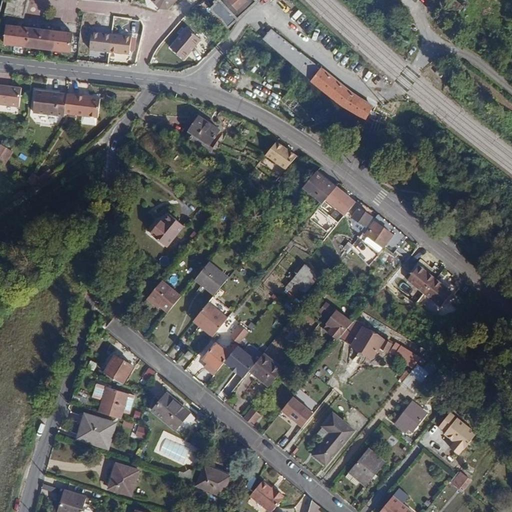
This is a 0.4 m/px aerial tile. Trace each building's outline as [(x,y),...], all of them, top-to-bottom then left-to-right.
[(22,18),(26,0),(8,0),(5,14),(22,18)] [(176,0),(150,0),(159,9),(166,9),(176,0)] [(256,0),(212,0),(213,0),(214,3),(211,5),(211,10),(220,17),(227,26),(234,21),(256,0)] [(70,51),(71,31),(10,26),(8,46),(70,51)] [(202,40),(187,28),(171,48),(186,61),(202,40)] [(276,33),(271,28),(263,38),(276,49),(300,69),(316,83),(335,98),(342,104),(362,113),(366,116),(373,106),(369,104),(358,96),(350,90),(340,83),(330,75),(326,72),(323,69),(318,65),(307,57),(293,45),(276,33)] [(112,35),(93,33),(91,50),(111,52),(112,35)] [(131,36),(112,35),(111,52),(130,54),(131,36)] [(0,81),(7,83),(9,75),(0,73),(0,81)] [(0,105),(19,108),(21,86),(0,83),(0,105)] [(65,112),(68,92),(35,89),(33,111),(65,114),(65,112)] [(289,90),(280,100),(296,113),(305,103),(289,90)] [(99,115),(101,96),(68,92),(65,112),(99,115)] [(198,115),(184,137),(197,146),(210,154),(214,147),(210,144),(220,129),(198,115)] [(275,143),(264,157),(283,172),(294,158),(275,143)] [(14,153),(1,144),(0,144),(0,164),(4,167),(14,153)] [(316,172),(301,190),(322,205),(324,202),(335,189),(336,187),(316,172)] [(335,189),(324,202),(343,217),(355,203),(335,189)] [(359,207),(353,217),(366,225),(371,216),(367,213),(359,207)] [(172,214),(153,234),(169,249),(188,229),(172,214)] [(375,222),(370,228),(386,240),(387,241),(392,234),(375,222)] [(355,231),(357,239),(360,235),(363,231),(358,227),(355,231)] [(386,240),(370,228),(366,234),(382,246),(386,240)] [(340,244),(348,250),(354,243),(346,236),(340,244)] [(210,262),(196,278),(216,294),(229,278),(210,262)] [(436,314),(455,292),(420,263),(403,282),(430,305),(428,307),(436,314)] [(307,264),(298,274),(306,281),(314,270),(307,264)] [(162,280),(149,296),(168,312),(182,295),(162,280)] [(214,296),(194,320),(213,336),(219,329),(230,317),(233,312),(214,296)] [(336,304),(322,321),(343,335),(354,322),(356,319),(336,304)] [(230,317),(219,329),(228,336),(238,324),(230,317)] [(340,339),(374,359),(384,340),(354,322),(343,335),(340,339)] [(257,361),(238,345),(228,358),(225,362),(232,367),(231,368),(236,372),(237,371),(244,377),(250,370),(257,361)] [(207,369),(214,375),(225,362),(228,358),(214,347),(204,358),(208,362),(206,364),(207,369)] [(257,361),(250,370),(269,386),(283,369),(264,353),(257,361)] [(104,372),(121,381),(130,364),(113,355),(104,372)] [(410,371),(402,382),(413,391),(421,380),(410,371)] [(102,401),(98,411),(116,417),(120,418),(128,391),(107,385),(102,401)] [(103,398),(103,387),(95,387),(95,398),(103,398)] [(166,393),(152,410),(175,428),(188,411),(166,393)] [(76,394),(72,403),(86,407),(89,398),(76,394)] [(316,415),(295,397),(283,412),(303,429),(316,415)] [(412,401),(395,423),(405,431),(409,427),(412,430),(426,413),(412,401)] [(252,407),(243,418),(251,425),(260,414),(252,407)] [(84,412),(77,433),(98,440),(96,444),(107,447),(115,422),(84,412)] [(324,440),(312,455),(325,465),(353,431),(332,413),(322,425),(323,426),(317,434),(324,440)] [(457,416),(444,431),(455,440),(450,446),(457,452),(462,446),(463,447),(466,444),(476,432),(457,416)] [(98,440),(77,433),(76,438),(96,444),(98,440)] [(490,453),(500,456),(503,445),(493,442),(490,453)] [(366,449),(348,471),(359,481),(365,486),(371,478),(375,474),(384,463),(366,449)] [(118,463),(109,487),(130,494),(139,471),(118,463)] [(205,465),(196,486),(221,497),(231,477),(205,465)] [(359,481),(348,471),(344,476),(355,486),(359,481)] [(462,471),(453,481),(463,489),(471,479),(462,471)] [(262,478),(251,492),(272,509),(283,496),(282,495),(283,493),(275,486),(273,488),(262,478)] [(53,511),(76,511),(81,495),(61,489),(53,511)] [(377,511),(412,511),(391,495),(377,511)] [(317,511),(320,504),(312,497),(311,499),(307,511),(317,511)]
